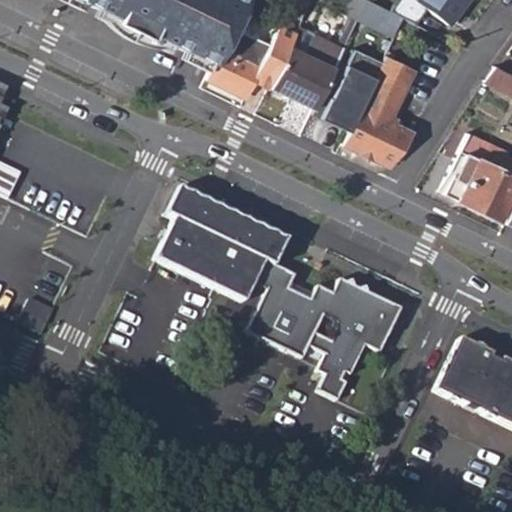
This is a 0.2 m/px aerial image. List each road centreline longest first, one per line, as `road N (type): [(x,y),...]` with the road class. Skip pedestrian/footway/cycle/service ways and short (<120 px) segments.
road 1 (tertiary): [(387,200),(0,11)]
road 2 (tertiary): [(166,134),(435,256),(462,276)]
road 3 (residential): [(54,369),(353,498)]
road 4 (residential): [(166,134),(54,369)]
road 5 (residential): [(462,276),(353,498)]
road 6 (residential): [(387,200),(511,14)]
road 7 (tertiary): [(0,59),(166,134)]
road 8 (tertiary): [(511,260),(387,200)]
